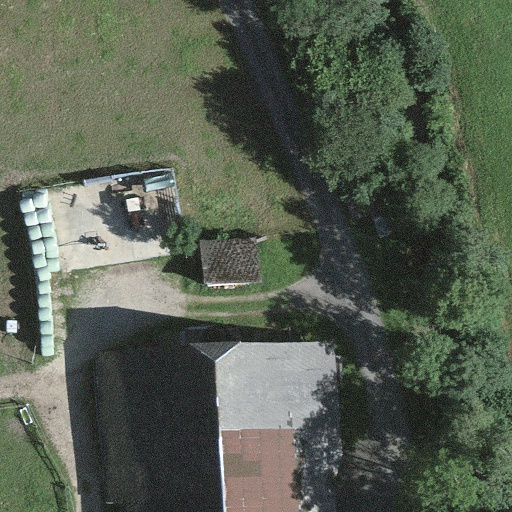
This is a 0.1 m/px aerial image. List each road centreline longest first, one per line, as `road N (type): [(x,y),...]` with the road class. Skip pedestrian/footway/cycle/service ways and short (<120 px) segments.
road 1 (track): [(232,0),(332,224),(387,404),(404,511)]
road 2 (track): [(0,383),(31,380),(122,320),(351,285)]
road 3 (track): [(31,380),(68,439),(85,511)]
